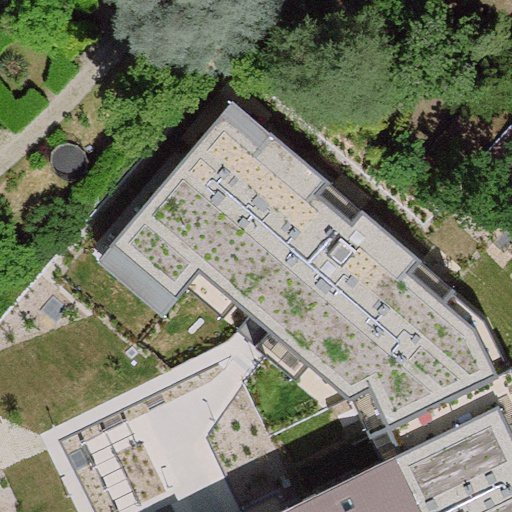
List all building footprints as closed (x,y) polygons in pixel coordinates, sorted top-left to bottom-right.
[(242,105),(231,117),(267,150),(278,138),(242,105)] [(511,511),(511,373),(509,375),(499,380),(476,335),(447,309),(455,300),(457,297),(278,138),(267,150),(231,117),(119,247),(182,303),(192,292),(206,277),(243,309),(254,318),(312,370),(352,404),(354,403),(373,395),(407,472),(367,491),(360,477),(287,511),(285,511),(511,511)] [(511,126),(495,144),(511,160),(511,126)] [(464,183),(487,205),(511,181),(511,178),(491,158),(489,157),(464,183)] [(487,205),(464,183),(428,222),(448,242),(451,240),(487,205)] [(169,319),(182,303),(119,247),(105,261),(169,319)] [(229,324),(243,309),(206,277),(192,292),(229,324)] [(455,300),(447,309),(476,335),(499,380),(509,375),(486,327),(455,300)] [(312,370),(254,318),(240,335),(299,385),(312,370)] [(383,467),(360,477),(367,491),(407,472),(373,395),(354,403),(383,467)] [(246,511),(285,511),(287,511),(279,496),(246,511)]
